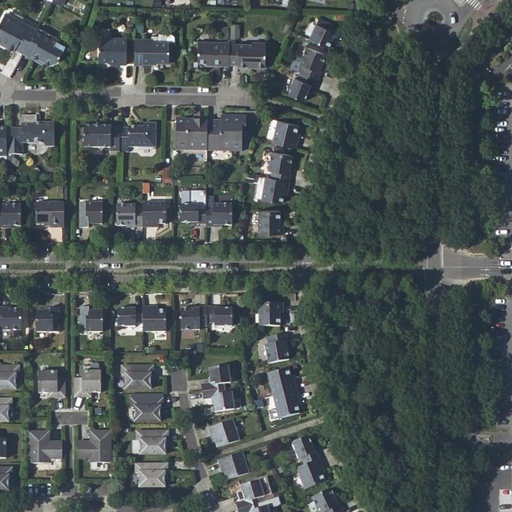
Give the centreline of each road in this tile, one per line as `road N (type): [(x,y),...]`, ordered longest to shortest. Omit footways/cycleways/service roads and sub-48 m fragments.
road 1 (tertiary): [(0,278),(304,279)]
road 2 (tertiary): [(304,259),(0,258)]
road 3 (residential): [(304,259),(312,167),(341,85),(416,31)]
road 4 (residential): [(0,89),(254,96)]
road 5 (residential): [(369,511),(319,390),(304,279)]
road 6 (tertiary): [(434,511),(433,280)]
road 7 (tertiary): [(433,259),(437,39)]
road 8 (tertiary): [(304,279),(433,280)]
road 9 (tertiary): [(433,259),(304,259)]
